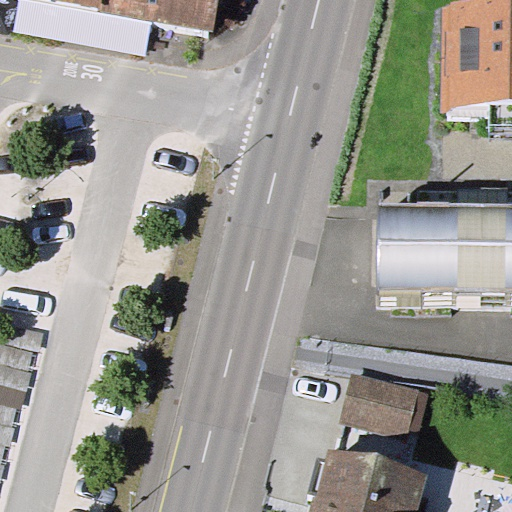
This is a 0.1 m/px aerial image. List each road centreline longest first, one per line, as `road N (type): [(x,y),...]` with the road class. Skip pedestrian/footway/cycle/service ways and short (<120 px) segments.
road 1 (primary): [(297,113),(191,511)]
road 2 (residential): [(297,113),(0,56)]
